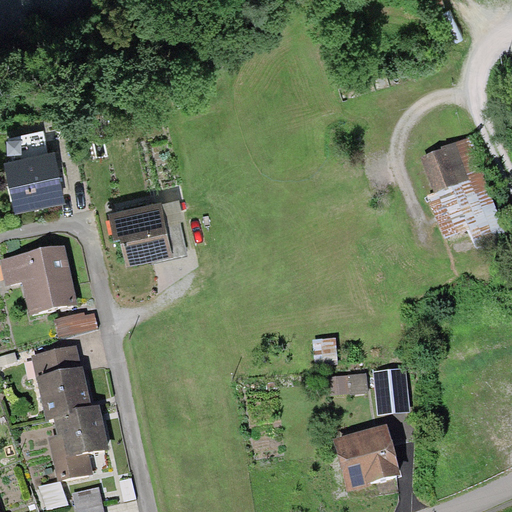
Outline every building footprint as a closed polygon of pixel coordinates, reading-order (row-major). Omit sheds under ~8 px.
[(15,157),(5,159),(17,209),(65,198),(53,148),(45,150),(39,126),(9,133),(15,157)] [(462,139),(418,157),(431,189),(423,193),(444,242),(465,233),(471,248),(503,235),(462,139)] [(115,239),(121,238),(127,266),(185,253),(178,220),(184,219),(179,199),(109,214),(115,239)] [(63,248),(5,261),(12,290),(21,288),(27,311),(75,300),(63,248)] [(95,313),(56,321),(59,337),(98,330),(95,313)] [(79,348),(33,357),(47,424),(55,422),(58,437),(48,439),(57,483),(93,476),(89,456),(110,452),(104,420),(101,407),(92,409),(90,402),(79,348)] [(364,376),(329,377),(330,397),(365,395),(364,376)] [(409,381),(386,381),(387,414),(410,413),(409,381)] [(403,476),(389,426),(335,441),(349,491),(403,476)] [(105,511),(100,488),(72,495),(76,511),(105,511)]
